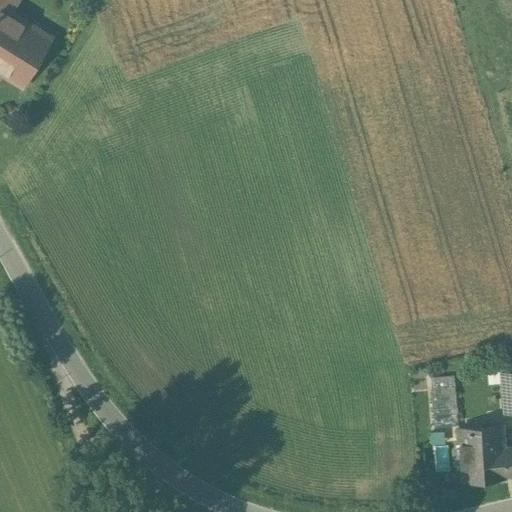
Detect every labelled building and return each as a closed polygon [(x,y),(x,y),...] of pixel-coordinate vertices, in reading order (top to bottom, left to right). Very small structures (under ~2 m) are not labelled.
[(0,6),(0,68),(26,22),(0,6)] [(51,38),(26,22),(0,68),(0,71),(24,86),(51,38)] [(511,372),(503,373),(506,413),(511,412),(511,372)] [(455,375),(431,376),(433,426),(457,425),(455,375)] [(503,426),(458,429),(461,481),(506,478),(506,475),(505,450),(503,426)]
